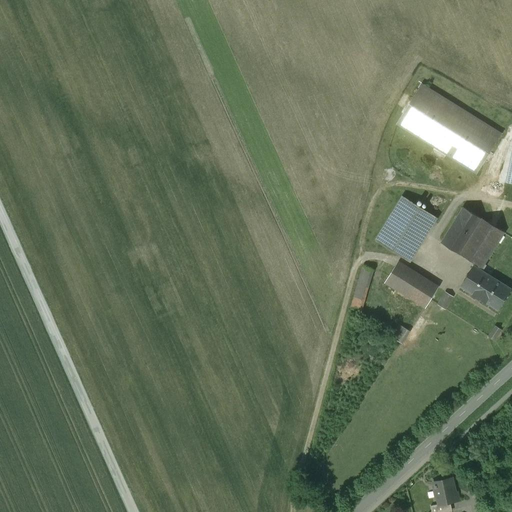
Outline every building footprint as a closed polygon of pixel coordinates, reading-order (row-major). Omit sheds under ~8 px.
[(501,134),(422,85),(398,124),(477,173),(501,134)] [(437,218),(403,197),(376,240),(410,261),(437,218)] [(505,233),(465,207),(442,243),(473,263),(472,265),(474,266),(482,271),(486,265),(484,264),(505,233)] [(364,264),(353,307),(364,310),(376,267),(364,264)] [(482,271),(474,266),(461,286),(498,310),(511,289),(482,271)] [(435,292),(396,267),(386,281),(426,307),(431,299),(435,292)] [(445,292),(438,304),(445,308),(452,297),(445,292)] [(405,342),(412,328),(400,323),(394,337),(405,342)] [(499,339),(503,327),(495,324),(491,336),(499,339)] [(451,479),(433,483),(438,504),(438,505),(451,503),(459,500),(457,492),(454,492),(451,479)] [(451,503),(438,505),(438,504),(430,506),(431,511),(449,511),(453,511),(451,503)]
